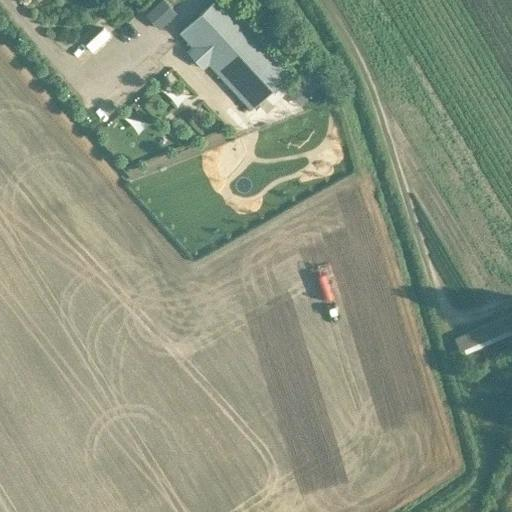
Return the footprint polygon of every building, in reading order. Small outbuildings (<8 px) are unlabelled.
[(164,0),(158,0),(146,12),(160,26),(176,12),(164,0)] [(167,0),(189,22),(211,0),(167,0)] [(213,0),(188,24),(178,33),(191,47),(187,50),(204,68),(208,64),(251,110),(297,68),(233,0),(213,0)] [(299,84),(290,93),(300,103),(309,94),(299,84)] [(511,312),(455,337),(460,349),(511,327),(511,312)]
